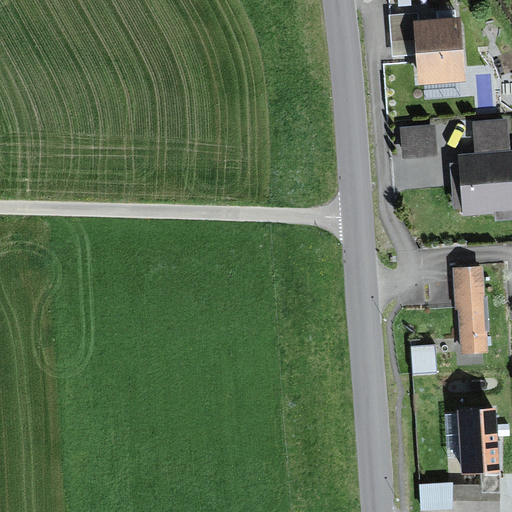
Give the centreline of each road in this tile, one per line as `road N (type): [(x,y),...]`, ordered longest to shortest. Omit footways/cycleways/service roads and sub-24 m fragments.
road 1 (unclassified): [(357,218),(0,206)]
road 2 (tertiary): [(377,511),(357,218)]
road 3 (tertiary): [(357,218),(338,0)]
